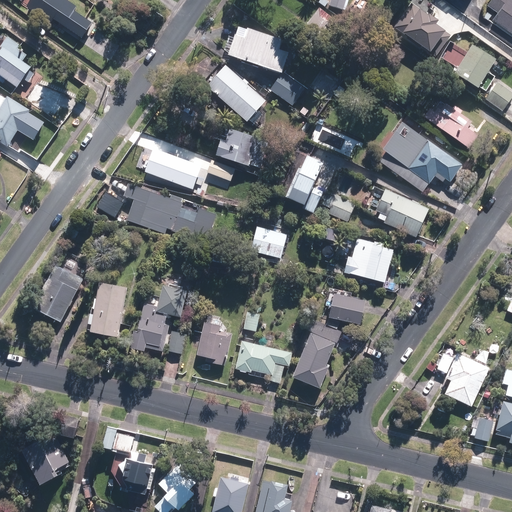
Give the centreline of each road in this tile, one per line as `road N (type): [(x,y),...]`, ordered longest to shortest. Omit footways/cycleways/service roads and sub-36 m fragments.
road 1 (residential): [(0,363),(337,445)]
road 2 (residential): [(201,0),(0,280)]
road 3 (residential): [(511,193),(337,445)]
road 4 (residential): [(337,445),(511,486)]
